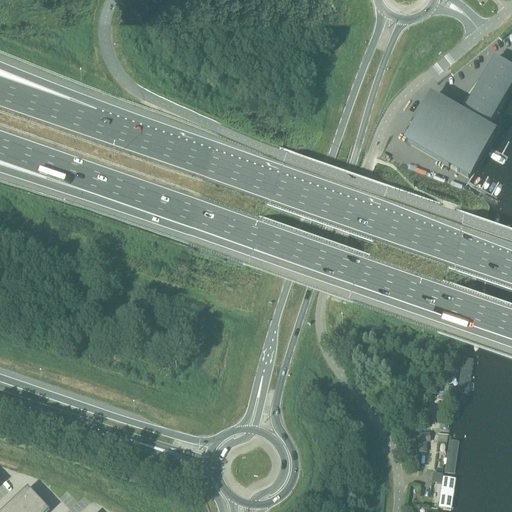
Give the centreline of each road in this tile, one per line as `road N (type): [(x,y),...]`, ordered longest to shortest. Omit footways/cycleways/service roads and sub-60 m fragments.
road 1 (unclassified): [(397,511),(391,447),(327,352),(321,302),(388,116),(481,33)]
road 2 (secondary): [(259,505),(279,497),(293,476),(292,449),(275,415),(279,388),(378,76),(404,19)]
road 3 (motorway): [(511,267),(91,122)]
road 4 (motorway): [(91,177),(511,322)]
road 5 (secondary): [(383,9),(259,375)]
road 6 (motorway): [(214,442),(0,377)]
road 7 (motorway): [(0,394),(127,435)]
